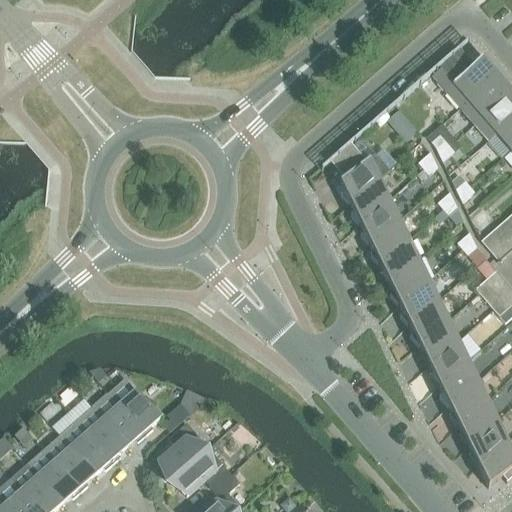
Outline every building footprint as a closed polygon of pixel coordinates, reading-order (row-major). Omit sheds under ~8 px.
[(431,77),(446,94),(476,68),(461,51),(431,77)] [(446,94),(460,111),(498,79),(483,62),(476,68),(446,94)] [(460,111),(475,128),(511,95),(498,79),(460,111)] [(489,144),(497,137),(511,123),(511,95),(475,128),(489,144)] [(399,113),(387,123),(396,133),(408,124),(399,113)] [(511,123),(497,137),(511,153),(511,152),(511,123)] [(440,137),(431,145),(436,150),(440,158),(450,149),(445,142),(440,137)] [(330,164),(345,182),(366,164),(351,147),(330,164)] [(450,149),(440,158),(443,166),(456,155),(455,154),(457,152),(453,147),(450,149)] [(418,166),(424,172),(434,163),(430,155),(418,166)] [(341,199),(349,208),(380,182),(369,160),(366,164),(345,182),(339,187),(344,196),(341,199)] [(434,163),(424,172),(429,179),(438,171),(434,163)] [(460,177),(452,184),(456,191),(459,198),(470,189),(465,183),(460,177)] [(351,219),(359,228),(390,202),(380,182),(349,208),(350,209),(350,208),(354,216),(351,219)] [(470,189),(459,198),(463,206),(475,195),(470,189)] [(438,206),(443,213),(454,203),(450,196),(438,206)] [(361,239),(369,248),(399,222),(390,202),(359,228),(359,229),(360,228),(364,236),(361,239)] [(454,203),(443,213),(448,219),(457,211),(454,203)] [(511,224),(508,221),(499,228),(511,243),(511,224)] [(370,259),(379,268),(409,242),(399,222),(369,248),(369,249),(370,248),(373,256),(370,259)] [(511,243),(499,228),(490,236),(508,257),(511,254),(511,243)] [(457,246),(463,253),(473,243),(470,236),(457,246)] [(490,236),(481,244),(498,265),(499,265),(508,257),(490,236)] [(380,279),(389,289),(419,262),(409,242),(379,268),(379,269),(379,268),(383,276),(380,279)] [(473,243),(463,253),(468,259),(477,251),(473,243)] [(390,299),(398,309),(429,282),(419,262),(389,289),(393,296),(390,299)] [(486,262),(476,270),(486,282),(496,274),(493,271),(492,270),(486,262)] [(475,292),(483,302),(483,301),(504,283),(496,274),(486,282),(475,292)] [(400,319),(408,329),(439,302),(429,282),(398,309),(399,309),(403,317),(400,319)] [(483,301),(483,302),(490,311),(491,310),(511,292),(504,283),(483,301)] [(491,310),(490,311),(498,320),(511,307),(511,292),(491,310)] [(410,340),(418,349),(449,323),(439,302),(408,329),(409,329),(413,337),(410,340)] [(511,307),(499,319),(498,320),(504,327),(505,326),(511,320),(511,307)] [(420,360),(428,369),(459,343),(449,323),(418,349),(419,350),(419,349),(423,357),(420,360)] [(430,380),(438,390),(469,363),(459,343),(428,369),(433,377),(430,380)] [(439,400),(448,410),(478,383),(469,363),(438,390),(439,390),(442,397),(439,400)] [(125,381),(108,396),(146,439),(153,432),(151,429),(160,421),(125,381)] [(449,420),(458,430),(488,403),(478,383),(448,410),(452,417),(449,420)] [(108,396),(92,410),(127,451),(135,443),(138,446),(146,439),(108,396)] [(84,401),(68,415),(75,425),(113,468),(120,461),(118,458),(127,451),(92,410),(84,401)] [(459,440),(468,450),(498,423),(488,403),(458,430),(462,438),(459,440)] [(183,406),(168,419),(170,421),(177,429),(192,416),(183,406)] [(68,415),(51,430),(59,439),(94,479),(103,471),(105,474),(113,468),(75,425),(68,415)] [(469,460),(477,470),(508,443),(498,423),(468,450),(472,458),(469,460)] [(160,470),(156,473),(165,484),(169,480),(172,483),(172,484),(209,451),(195,436),(186,426),(168,442),(176,451),(158,467),(160,470)] [(59,439),(43,453),(81,496),(88,489),(86,486),(94,479),(59,439)] [(511,451),(508,443),(477,470),(478,470),(488,491),(502,479),(507,485),(511,480),(511,451)] [(209,451),(172,484),(173,484),(186,500),(205,484),(213,493),(231,477),(222,467),(209,451)] [(43,453),(27,467),(62,507),(71,500),(73,502),(81,496),(43,453)] [(27,467),(11,481),(37,511),(56,511),(62,507),(27,467)] [(231,477),(213,493),(221,503),(239,487),(231,477)] [(37,511),(11,481),(0,490),(0,501),(9,511),(37,511)] [(288,500),(279,508),(283,511),(292,511),(296,509),(288,500)] [(9,511),(0,501),(0,511),(9,511)]
